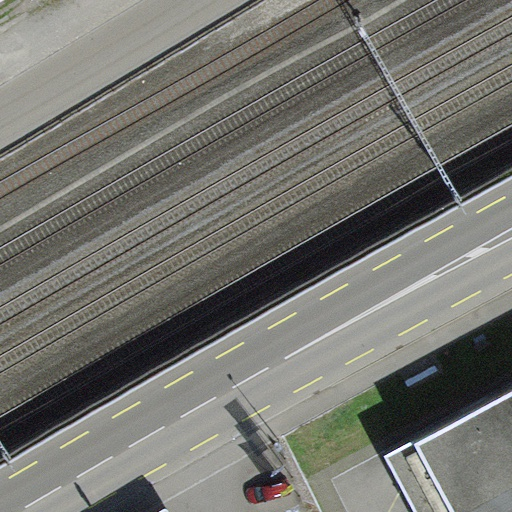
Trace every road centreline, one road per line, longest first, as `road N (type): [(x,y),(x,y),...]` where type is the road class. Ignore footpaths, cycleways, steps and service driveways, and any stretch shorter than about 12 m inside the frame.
road 1 (primary): [(17,511),(511,235)]
road 2 (residential): [(194,0),(0,117)]
